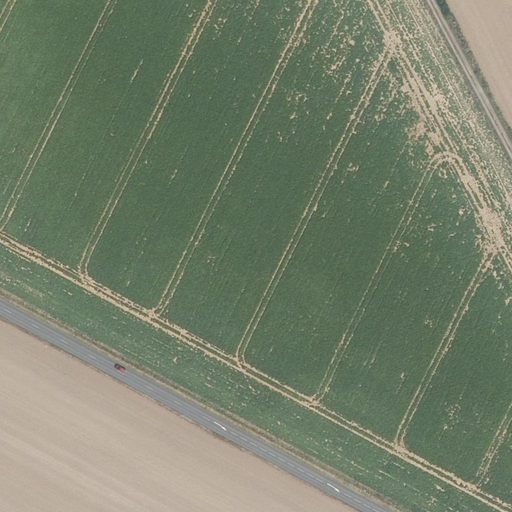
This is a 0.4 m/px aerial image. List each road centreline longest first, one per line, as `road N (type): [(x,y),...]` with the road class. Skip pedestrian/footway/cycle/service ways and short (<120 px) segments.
road 1 (secondary): [(375,511),(0,306)]
road 2 (track): [(511,151),(433,0)]
